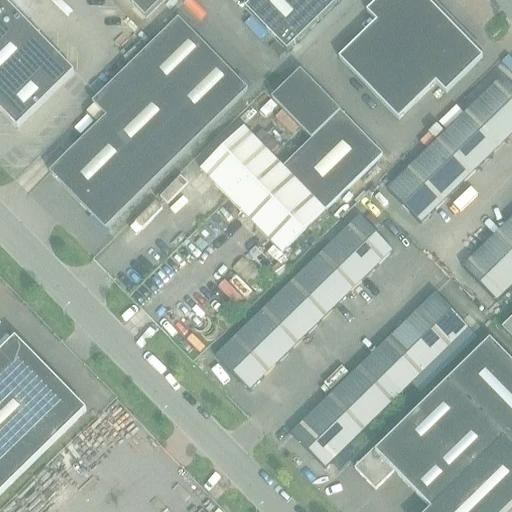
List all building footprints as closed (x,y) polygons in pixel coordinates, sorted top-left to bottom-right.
[(2,0),(0,0),(0,111),(16,128),(74,72),(2,0)] [(163,0),(126,0),(145,18),(163,0)] [(286,51),(339,0),(253,0),(245,9),(286,51)] [(398,120),(435,83),(445,93),(482,57),(426,0),(378,0),(366,12),(376,22),(338,59),(398,120)] [(248,91),(213,55),(178,19),(135,61),(92,104),(105,118),(49,173),(105,230),(248,91)] [(271,99),(311,140),(339,112),(300,71),(271,99)] [(511,88),(502,78),(473,106),(386,190),(420,225),(511,135),(511,88)] [(382,156),(340,113),(283,168),(324,211),(382,156)] [(200,171),(282,254),(324,211),(243,129),(200,171)] [(249,392),(278,364),(393,252),(359,217),(215,358),(249,392)] [(511,219),(491,240),(462,268),(495,302),(511,286),(511,219)] [(324,469),(439,358),(468,329),(435,295),(291,435),(324,469)] [(511,319),(501,330),(511,340),(511,319)] [(0,494),(86,411),(15,339),(0,353),(0,494)] [(505,511),(511,506),(511,364),(489,341),(390,438),(388,436),(354,468),(375,490),(393,472),(430,510),(428,511),(505,511)]
